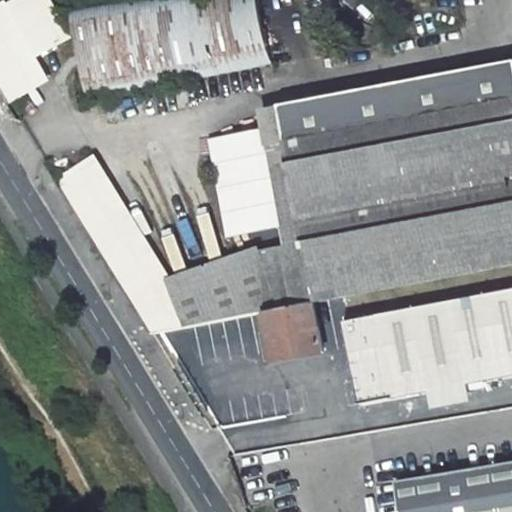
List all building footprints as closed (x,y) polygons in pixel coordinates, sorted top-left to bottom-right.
[(64,38),(41,0),(31,0),(0,8),(0,79),(11,98),(46,79),(33,55),(64,38)] [(273,65),(261,0),(110,0),(70,8),(88,99),(273,65)] [(380,87),(282,105),(307,242),(319,303),(511,265),(511,61),(399,83),(400,91),(382,94),(380,87)] [(400,91),(399,83),(380,87),(382,94),(400,91)] [(280,126),(209,139),(227,238),(297,225),(280,126)] [(93,160),(57,182),(151,334),(185,329),(168,281),(93,160)] [(261,248),(168,281),(185,327),(282,308),(282,309),(314,303),(319,303),(307,242),(262,251),(261,248)] [(511,376),(511,290),(347,322),(362,404),(511,376)] [(324,354),(314,303),(282,309),(265,312),(275,362),(324,354)] [(511,511),(511,462),(396,483),(400,511),(511,511)]
